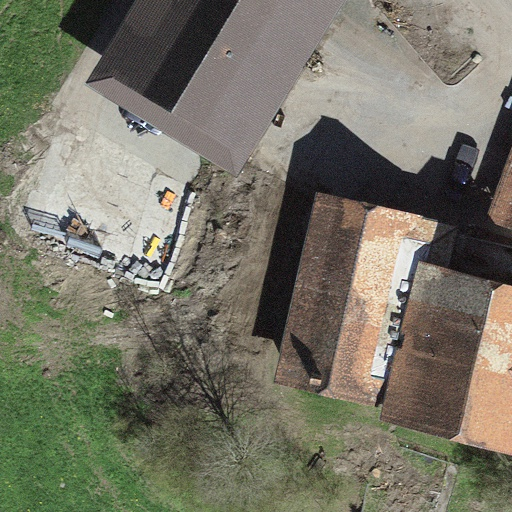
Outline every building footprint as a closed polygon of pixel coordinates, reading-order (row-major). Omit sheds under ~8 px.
[(360,0),(225,0),(167,93),(264,153),(360,0)] [(214,157),(46,112),(11,241),(179,287),(214,157)] [(440,249),(446,221),(336,197),(293,388),(401,411),(434,274),(440,249)] [(511,197),(503,227),(511,229),(511,197)] [(511,290),(434,274),(401,411),(400,422),(511,447),(511,290)]
